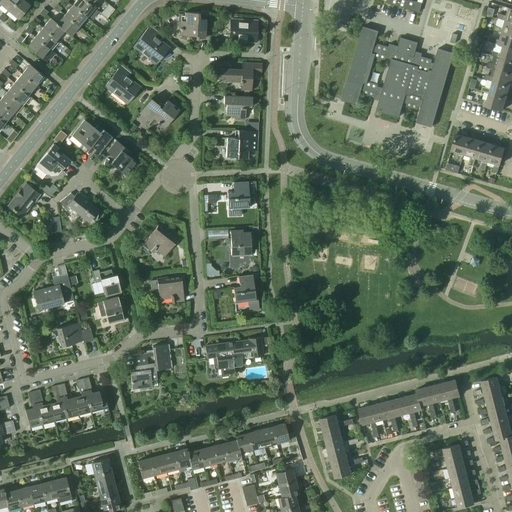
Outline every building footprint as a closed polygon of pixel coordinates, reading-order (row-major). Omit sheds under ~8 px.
[(0,0),(0,4),(8,11),(17,0),(0,0)] [(17,0),(8,11),(18,19),(29,5),(23,0),(17,0)] [(76,0),(72,5),(86,17),(94,7),(91,4),(90,5),(84,0),(76,0)] [(386,0),(386,3),(419,12),(421,4),(408,0),(386,0)] [(53,9),(58,13),(62,8),(57,4),(53,9)] [(64,15),(78,26),(86,17),(72,5),(64,15)] [(39,13),(44,16),(48,12),(43,8),(39,13)] [(505,20),(511,22),(511,8),(509,8),(506,16),(498,14),(497,18),(505,20)] [(197,38),(205,38),(206,19),(199,19),(199,13),(184,12),(184,21),(181,21),(180,35),(197,36),(197,38)] [(64,30),(70,36),(78,26),(64,15),(57,23),(56,24),(64,30)] [(31,22),(36,26),(40,21),(35,17),(31,22)] [(42,27),(56,39),(64,30),(56,24),(57,23),(50,18),(42,27)] [(229,40),(256,42),(257,21),(230,20),(229,40)] [(501,32),(511,34),(511,22),(505,20),(503,28),(495,26),(493,30),(501,32)] [(7,26),(11,29),(15,25),(11,21),(7,26)] [(136,46),(155,62),(166,47),(156,39),(160,34),(150,25),(145,31),(147,32),(136,46)] [(24,31),(28,35),(32,30),(27,26),(24,31)] [(403,102),(407,103),(406,106),(417,110),(418,107),(422,108),(417,123),(432,127),(453,53),(439,49),(435,64),(431,63),(431,60),(420,56),(419,59),(413,57),(417,42),(400,37),(396,52),(388,50),(389,47),(377,44),(377,47),(373,45),(377,31),(363,26),(341,100),(355,104),(360,89),(364,91),(363,94),(374,97),(375,94),(380,96),(376,110),(398,117),(403,102)] [(34,37),(49,48),(56,39),(42,27),(34,37)] [(511,47),(511,34),(501,32),(499,40),(491,37),(490,42),(503,46),(503,45),(511,47)] [(16,40),(21,44),(24,40),(20,36),(16,40)] [(26,46),(41,58),(49,48),(34,37),(26,46)] [(499,57),(511,60),(511,47),(503,45),(503,46),(500,53),(492,51),(491,55),(493,56),(499,58),(499,57)] [(496,69),(511,73),(511,60),(499,57),(499,58),(493,56),(491,63),(489,63),(488,67),(492,68),(496,69)] [(8,63),(15,68),(18,65),(11,59),(8,63)] [(240,90),(251,91),(252,73),(261,73),(261,63),(241,62),(241,69),(219,68),(219,82),(240,83),(240,90)] [(21,74),(35,85),(43,76),(29,64),(21,74)] [(107,86),(126,101),(137,87),(127,79),(131,73),(121,65),(116,71),(118,72),(107,86)] [(492,81),(509,86),(510,86),(511,80),(511,75),(511,73),(496,69),(492,68),(490,76),(485,75),(484,79),(492,81)] [(0,72),(7,78),(10,74),(3,69),(0,72)] [(14,83),(28,95),(35,85),(21,74),(14,83)] [(489,93),(506,98),(509,86),(492,81),(490,89),(482,86),(481,91),(489,93)] [(6,92),(20,104),(28,95),(14,83),(6,92)] [(0,99),(0,102),(12,113),(20,104),(6,92),(0,99)] [(485,105),(502,110),(506,98),(489,93),(486,101),(478,98),(477,103),(485,105)] [(233,119),(245,119),(245,104),(251,105),(251,97),(223,95),(223,103),(226,103),(225,115),(234,116),(233,119)] [(153,119),(164,128),(177,111),(171,106),(173,105),(167,100),(161,107),(150,98),(139,113),(150,122),(153,119)] [(0,118),(5,122),(12,113),(0,102),(0,118)] [(90,146),(99,152),(111,137),(97,125),(94,128),(84,120),(71,135),(88,149),(90,146)] [(225,157),(247,158),(248,151),(257,151),(257,131),(238,130),(237,138),(226,138),(225,157)] [(463,154),(468,137),(456,134),(451,150),(459,153),(457,161),(461,162),(463,154)] [(475,158),(480,141),(468,137),(463,154),(471,156),(469,164),(473,166),(475,158)] [(110,163),(126,175),(136,162),(126,154),(129,151),(116,140),(106,152),(114,158),(110,163)] [(485,169),(487,161),(492,144),(480,141),(475,158),(483,160),(480,168),(485,169)] [(35,166),(46,174),(48,174),(56,165),(60,169),(63,165),(65,167),(70,160),(60,152),(59,154),(56,151),(58,148),(53,144),(35,166)] [(492,171),(497,173),(499,165),(504,148),(492,144),(487,161),(495,163),(492,171)] [(227,192),(228,208),(248,207),(247,181),(233,182),(233,192),(227,192)] [(8,205),(22,216),(39,194),(25,183),(8,205)] [(89,218),(94,222),(95,221),(96,220),(96,219),(97,218),(97,216),(97,215),(98,214),(98,213),(98,212),(95,210),(96,209),(88,201),(87,202),(83,200),(85,197),(79,192),(75,197),(70,193),(59,202),(69,213),(74,209),(87,220),(89,218)] [(52,217),(54,233),(61,232),(59,217),(52,217)] [(155,249),(164,256),(176,240),(157,225),(155,223),(150,230),(152,232),(142,245),(152,252),(155,249)] [(230,230),(231,255),(251,254),(250,240),(252,240),(252,232),(242,232),(242,230),(230,230)] [(101,281),(104,296),(121,291),(116,274),(112,275),(110,269),(99,272),(98,269),(92,271),(95,283),(101,281)] [(247,301),(249,311),(259,310),(257,299),(255,299),(252,274),(237,276),(239,286),(232,287),(235,303),(247,301)] [(34,291),(38,309),(62,302),(60,294),(71,291),(67,276),(52,280),(54,286),(34,291)] [(171,298),(172,302),(184,301),(182,290),(185,289),(184,276),(181,277),(180,276),(150,280),(151,289),(158,289),(159,299),(171,298)] [(105,314),(108,323),(123,319),(121,309),(125,308),(123,300),(119,301),(118,296),(98,302),(101,315),(105,314)] [(79,322),(56,328),(58,337),(58,338),(60,346),(84,340),(82,336),(81,330),(79,322)] [(90,328),(81,330),(82,336),(84,340),(84,342),(93,340),(90,328)] [(217,369),(218,369),(220,369),(221,376),(231,375),(232,375),(233,374),(233,373),(234,372),(234,371),(233,367),(241,366),(240,358),(250,356),(250,357),(263,355),(260,337),(248,339),(248,340),(205,346),(207,358),(213,357),(214,366),(214,367),(215,368),(216,369),(217,369)] [(129,371),(132,389),(152,387),(151,380),(157,379),(155,370),(172,367),(168,344),(152,346),(152,352),(133,354),(135,370),(129,371)] [(82,378),(90,411),(102,408),(103,414),(108,412),(104,396),(100,397),(98,391),(92,392),(88,377),(82,378)] [(481,381),(483,391),(499,387),(496,377),(481,381)] [(74,397),(78,414),(90,411),(82,378),(76,380),(80,395),(74,397)] [(455,379),(445,382),(449,398),(452,397),(459,395),(455,379)] [(445,382),(436,384),(440,400),(447,398),(448,401),(450,400),(449,398),(445,382)] [(58,385),(66,417),(78,414),(74,397),(67,399),(63,383),(58,385)] [(436,384),(426,387),(430,403),(431,405),(433,405),(432,402),(440,400),(436,384)] [(49,403),(54,420),(66,417),(58,385),(52,386),(56,402),(49,403)] [(426,387),(416,389),(417,393),(420,405),(421,405),(428,403),(430,403),(426,387)] [(483,391),(486,401),(502,396),(499,387),(483,391)] [(33,391),(41,423),(54,420),(49,403),(43,405),(39,389),(33,391)] [(25,410),(29,427),(41,423),(33,391),(27,392),(31,408),(25,410)] [(417,393),(407,396),(412,412),(422,409),(421,405),(420,405),(417,393)] [(407,396),(398,398),(402,414),(409,412),(412,412),(407,396)] [(486,401),(488,410),(504,406),(502,396),(486,401)] [(398,398),(388,401),(392,417),(393,419),(395,418),(394,416),(402,414),(398,398)] [(388,401),(378,403),(382,419),(390,417),(391,420),(393,419),(392,417),(388,401)] [(378,403),(369,406),(373,422),(375,421),(382,419),(378,403)] [(369,406),(359,408),(363,424),(371,422),(371,424),(373,424),(373,422),(369,406)] [(488,410),(491,420),(507,416),(504,406),(488,410)] [(335,414),(319,418),(322,428),(338,424),(340,424),(340,422),(338,422),(335,414)] [(491,420),(493,430),(509,426),(507,416),(491,420)] [(0,429),(13,426),(12,420),(0,423),(0,429)] [(272,426),(276,443),(288,440),(284,423),(272,426)] [(338,424),(322,428),(325,438),(341,434),(338,424)] [(0,442),(1,442),(0,437),(0,435),(15,432),(13,426),(0,429),(0,442)] [(259,429),(264,446),(276,443),(272,426),(259,429)] [(496,440),(500,439),(511,435),(509,426),(493,430),(496,440)] [(247,433),(251,449),(264,446),(259,429),(247,433)] [(235,436),(236,440),(239,452),(240,452),(251,449),(247,433),(235,436)] [(341,434),(325,438),(327,448),(343,444),(345,443),(345,441),(342,442),(341,434)] [(500,439),(502,448),(511,445),(511,434),(511,435),(500,439)] [(224,443),(228,460),(240,456),(240,452),(239,452),(236,440),(224,443)] [(211,446),(216,463),(228,460),(224,443),(211,446)] [(343,444),(327,448),(330,458),(346,453),(344,446),(346,445),(345,443),(343,444)] [(443,448),(445,458),(461,454),(459,444),(443,448)] [(511,445),(502,448),(505,458),(511,455),(511,445)] [(199,449),(204,466),(216,463),(211,446),(199,449)] [(174,451),(178,468),(179,472),(185,471),(184,467),(190,465),(191,465),(187,452),(186,448),(179,450),(178,448),(173,449),(174,451)] [(191,465),(190,465),(191,469),(204,466),(199,449),(187,452),(191,465)] [(162,454),(166,471),(178,468),(174,451),(162,454)] [(346,453),(330,458),(332,467),(348,463),(350,463),(350,460),(347,461),(346,453)] [(149,458),(154,474),(166,471),(162,454),(149,458)] [(445,458),(448,468),(464,464),(461,454),(445,458)] [(91,462),(94,475),(111,470),(107,458),(91,462)] [(137,461),(141,478),(154,474),(149,458),(137,461)] [(348,463),(332,467),(335,477),(351,473),(349,465),(351,465),(350,463),(348,463)] [(448,468),(450,478),(466,474),(464,464),(448,468)] [(275,472),(278,485),(295,481),(291,468),(275,472)] [(94,475),(97,487),(114,482),(111,470),(94,475)] [(450,478),(453,487),(469,483),(466,474),(450,478)] [(53,480),(57,497),(59,503),(71,499),(68,487),(66,479),(65,477),(53,480)] [(189,486),(190,490),(196,488),(193,478),(187,479),(188,482),(182,483),(183,488),(189,486)] [(41,483),(45,500),(57,497),(53,480),(41,483)] [(278,485),(281,497),(294,494),(298,493),(295,481),(278,485)] [(97,487),(100,499),(117,495),(114,482),(97,487)] [(28,486),(33,503),(45,500),(41,483),(28,486)] [(453,487),(455,497),(471,493),(469,483),(453,487)] [(241,488),(243,494),(255,491),(253,485),(241,488)] [(16,489),(21,506),(33,503),(28,486),(16,489)] [(7,505),(8,509),(21,506),(16,489),(4,492),(7,505)] [(243,494),(245,500),(256,497),(255,491),(243,494)] [(455,497),(458,507),(474,503),(471,493),(455,497)] [(277,498),(280,510),(297,506),(294,494),(281,497),(277,498)] [(100,499),(103,511),(112,509),(120,507),(117,495),(100,499)] [(245,500),(246,506),(258,503),(256,497),(245,500)] [(170,500),(173,511),(183,510),(180,498),(170,500)]
